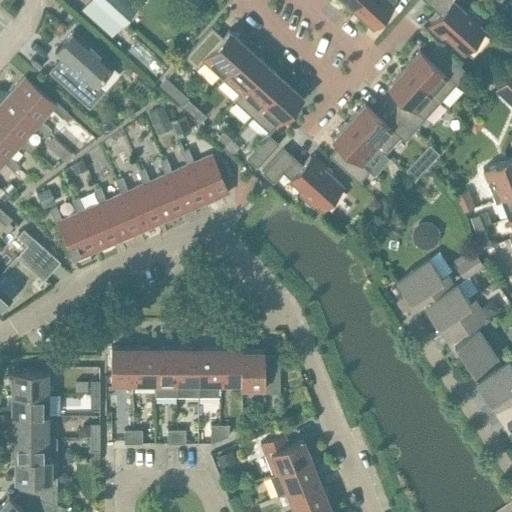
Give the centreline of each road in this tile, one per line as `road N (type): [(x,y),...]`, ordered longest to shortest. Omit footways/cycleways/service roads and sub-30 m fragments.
road 1 (residential): [(369,511),(286,306),(212,226),(81,282),(0,338)]
road 2 (residential): [(511,474),(404,313)]
road 3 (residential): [(255,0),(249,6),(343,91)]
